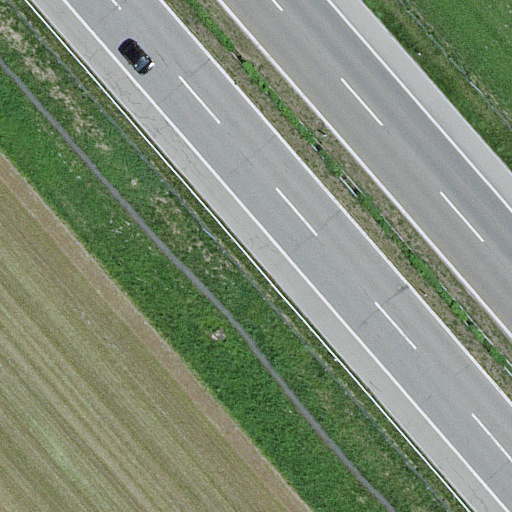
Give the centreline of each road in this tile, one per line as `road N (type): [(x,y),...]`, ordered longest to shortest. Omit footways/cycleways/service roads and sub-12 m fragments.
road 1 (motorway): [(108,0),(511,464)]
road 2 (motorway): [(511,279),(268,0)]
